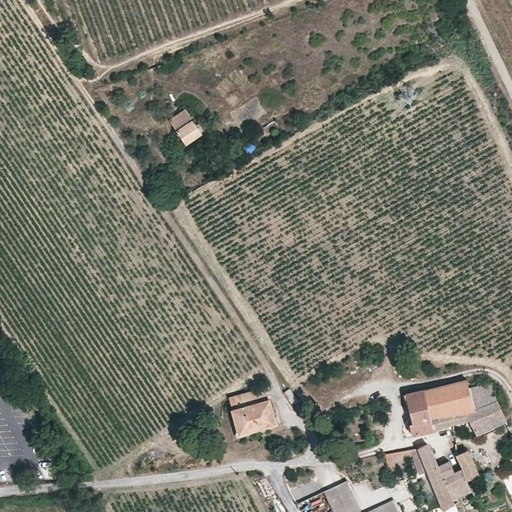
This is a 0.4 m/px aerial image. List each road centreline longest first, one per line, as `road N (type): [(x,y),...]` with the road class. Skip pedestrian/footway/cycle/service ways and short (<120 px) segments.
road 1 (track): [(317,458),(310,433),(25,0)]
road 2 (track): [(511,399),(483,370),(397,389),(387,443),(317,458)]
